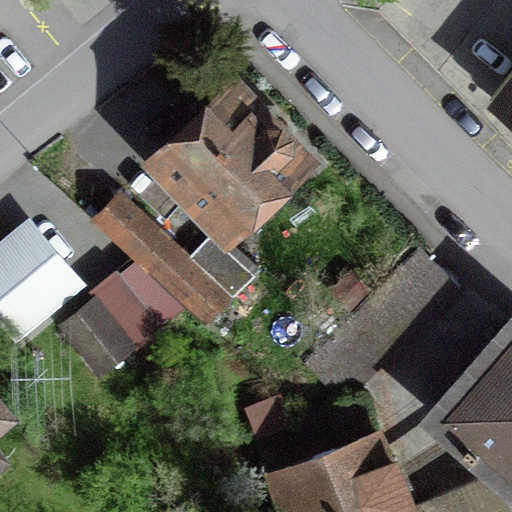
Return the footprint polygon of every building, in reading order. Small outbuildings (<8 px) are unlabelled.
[(158,155),(228,227),(302,158),(287,144),(288,133),(284,126),(277,122),(267,123),(231,85),(158,155)] [(251,273),(210,235),(188,258),(118,193),(95,216),(205,318),(251,273)] [(17,232),(0,246),(0,316),(14,333),(65,290),(17,232)] [(131,344),(93,296),(62,321),(100,368),(131,344)] [(511,324),(511,325),(436,412),(466,438),(461,443),(471,452),(476,447),(511,477),(511,324)] [(410,511),(406,502),(412,500),(394,455),(388,458),(364,395),(257,437),(286,511),(410,511)]
